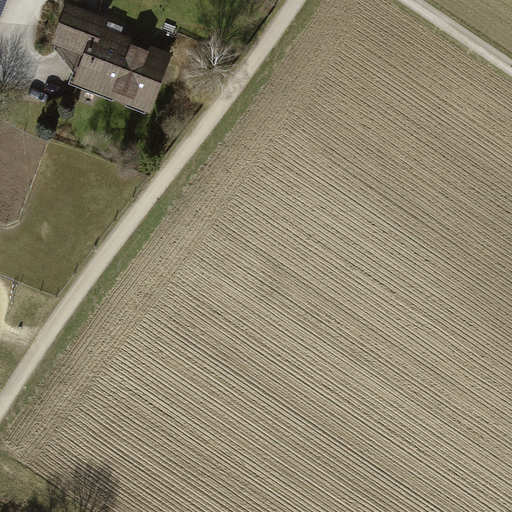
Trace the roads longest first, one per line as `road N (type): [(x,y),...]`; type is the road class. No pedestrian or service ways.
road 1 (track): [(297,0),(101,261),(0,412)]
road 2 (track): [(408,0),(511,69)]
